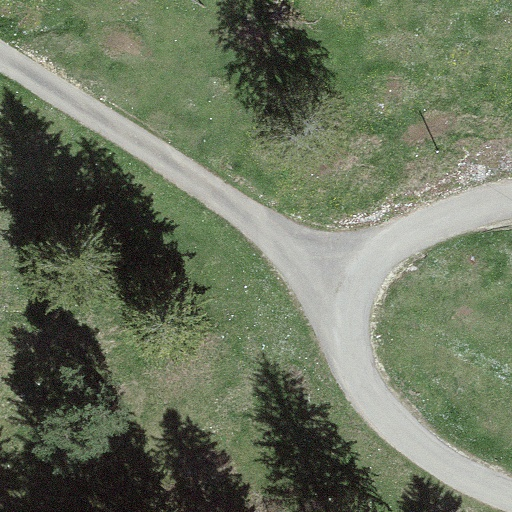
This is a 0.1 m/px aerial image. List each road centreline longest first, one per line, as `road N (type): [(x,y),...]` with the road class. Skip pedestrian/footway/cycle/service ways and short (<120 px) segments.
road 1 (unclassified): [(0,63),(346,282)]
road 2 (unclassified): [(346,282),(341,327),(353,376),(389,415),(475,471),(511,484)]
road 3 (unclassified): [(511,200),(428,218),(375,249),(346,282)]
